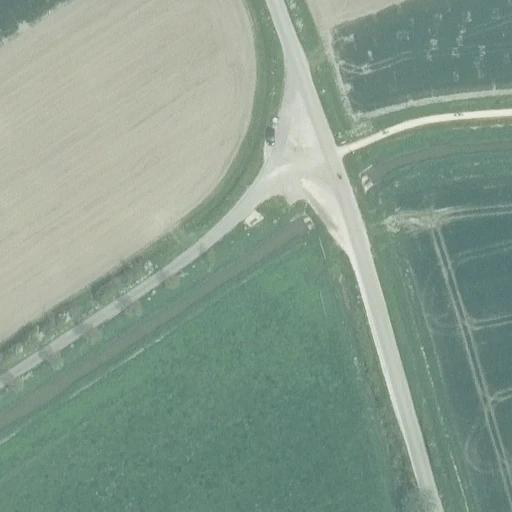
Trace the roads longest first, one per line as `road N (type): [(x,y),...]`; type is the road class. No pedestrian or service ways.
road 1 (unclassified): [(432,511),(339,188)]
road 2 (unclassified): [(0,389),(240,217)]
road 3 (unclassified): [(297,53),(287,140),(240,217)]
